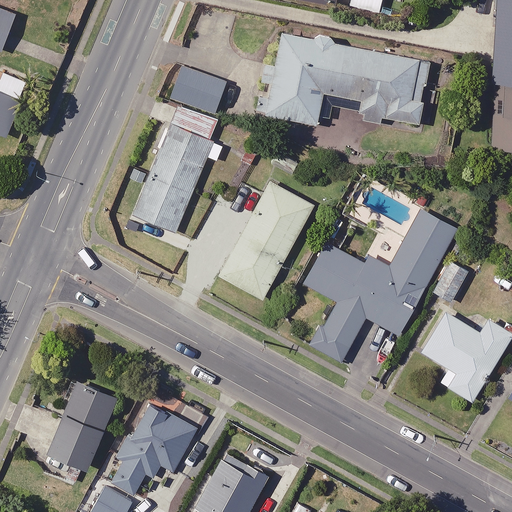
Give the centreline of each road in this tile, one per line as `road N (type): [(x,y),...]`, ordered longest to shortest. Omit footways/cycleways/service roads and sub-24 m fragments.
road 1 (tertiary): [(502,511),(35,257)]
road 2 (secondary): [(35,257),(142,0)]
